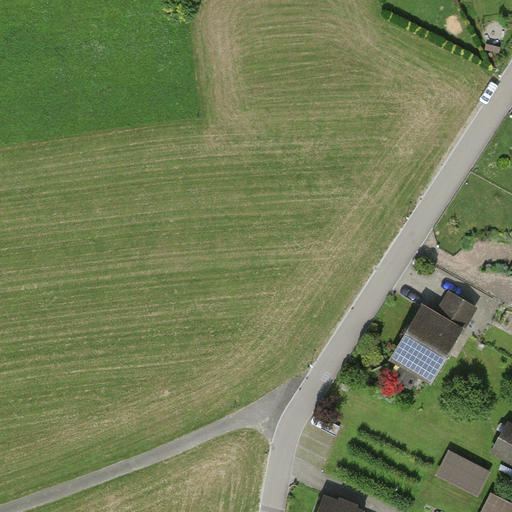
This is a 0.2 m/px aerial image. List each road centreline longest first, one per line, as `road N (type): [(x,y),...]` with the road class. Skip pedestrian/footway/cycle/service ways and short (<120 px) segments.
road 1 (residential): [(511,83),(296,415),(272,511)]
road 2 (track): [(296,415),(263,418),(13,511)]
